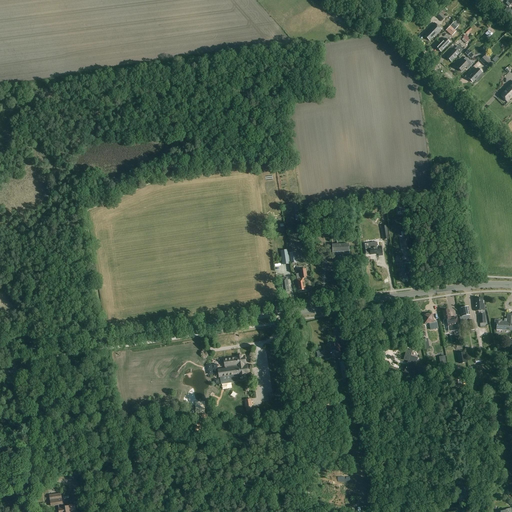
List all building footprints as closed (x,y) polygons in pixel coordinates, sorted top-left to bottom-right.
[(344,22),(347,19),(339,11),(336,15),(344,22)] [(442,22),(446,18),(440,13),(437,17),(442,22)] [(455,30),(458,27),(460,24),(459,23),(461,21),(458,18),(456,20),(454,23),(453,23),(446,31),(452,36),(456,32),(455,30)] [(434,38),(442,30),(435,23),(430,29),(430,30),(424,36),(429,41),(433,37),(434,38)] [(444,49),(447,46),(450,43),(445,38),(438,46),(439,47),(437,49),(440,52),(443,49),(444,49)] [(446,58),(451,62),(462,50),(457,46),(446,58)] [(480,61),(486,67),(491,62),(487,59),(485,56),(480,61)] [(468,60),(466,58),(463,60),(456,67),(461,72),(466,67),(468,69),(473,64),(468,60)] [(473,83),(475,80),(476,81),(484,74),(482,73),(478,69),(475,72),(474,72),(468,78),(470,80),(470,81),(471,82),(472,82),(473,83)] [(511,96),(511,82),(505,90),(500,96),(507,102),(511,97),(511,96)] [(404,250),(411,249),(409,239),(402,240),(404,250)] [(369,246),(365,247),(366,252),(370,252),(370,254),(370,255),(378,254),(379,256),(382,256),(382,252),(381,248),(381,247),(378,247),(377,242),(369,243),(369,246)] [(332,255),(333,255),(333,254),(349,254),(348,245),(332,245),(332,255)] [(288,254),(281,255),(283,265),(289,264),(288,254)] [(405,281),(405,280),(409,279),(407,266),(399,267),(401,280),(402,280),(402,281),(405,281)] [(305,290),(303,278),(307,278),(305,269),(299,270),(300,274),(296,274),(297,279),(297,283),(295,283),(296,288),(298,288),(298,291),(300,291),(303,291),(303,290),(305,290)] [(289,292),(287,277),(280,278),(281,290),(282,289),(283,293),(289,292)] [(483,301),(483,298),(475,299),(475,307),(474,307),(474,311),(484,310),(484,304),(484,301),(483,301)] [(461,308),(462,316),(462,317),(459,318),(460,322),(466,321),(466,320),(470,319),(469,315),(470,315),(469,311),(468,307),(464,308),(464,307),(462,307),(462,308),(461,308)] [(450,318),(449,310),(442,311),(444,320),(447,319),(448,326),(452,325),(454,325),(454,330),(459,329),(457,317),(450,318)] [(433,322),(431,313),(423,315),(425,324),(429,323),(430,330),(438,329),(437,321),(433,322)] [(511,314),(507,315),(507,322),(502,322),(502,320),(495,320),(495,326),(496,326),(496,330),(511,330),(511,314)] [(330,345),(326,346),(324,346),(324,350),(326,356),(326,357),(326,359),(331,358),(332,358),(341,356),(343,356),(340,343),(334,344),(334,346),(330,347),(330,345)] [(413,375),(418,358),(411,356),(413,351),(407,349),(404,360),(408,361),(407,362),(404,373),(412,376),(412,375),(413,375)] [(464,352),(457,353),(459,362),(459,363),(466,362),(466,361),(464,352)] [(447,367),(445,355),(439,356),(441,368),(447,367)] [(226,369),(219,370),(220,377),(221,377),(222,377),(229,376),(230,378),(230,382),(238,381),(238,377),(237,375),(248,373),(249,373),(247,366),(246,366),(245,364),(246,364),(245,356),(241,357),(241,358),(238,358),(238,357),(234,358),(234,359),(228,360),(225,360),(224,360),(224,367),(225,367),(226,368),(226,369)] [(341,362),(340,362),(341,366),(342,371),(343,371),(345,379),(349,378),(350,378),(349,370),(347,363),(347,361),(342,362),(341,362)] [(246,412),(253,411),(251,399),(244,400),(246,412)] [(51,506),(63,504),(61,493),(49,495),(51,506)]
